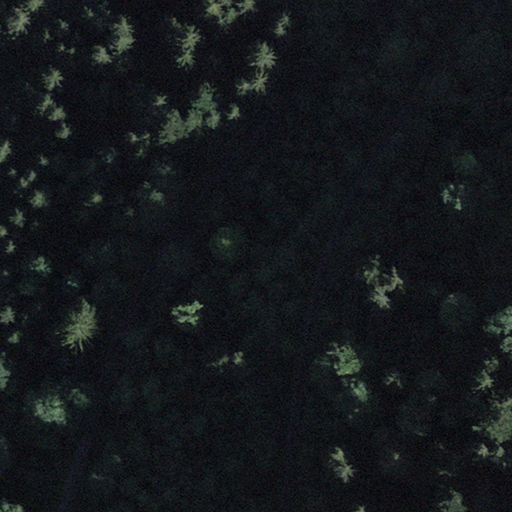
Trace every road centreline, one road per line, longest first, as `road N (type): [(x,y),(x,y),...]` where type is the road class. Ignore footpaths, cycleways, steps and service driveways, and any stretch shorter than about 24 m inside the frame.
road 1 (track): [(401,0),(228,174),(162,259),(109,369),(62,511)]
road 2 (track): [(285,511),(301,360),(326,260),(374,165),(483,0)]
